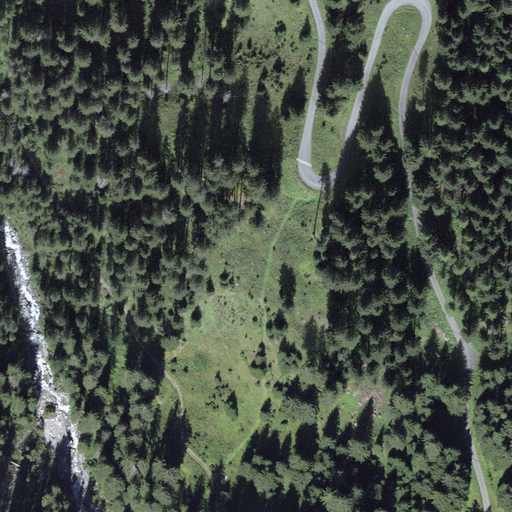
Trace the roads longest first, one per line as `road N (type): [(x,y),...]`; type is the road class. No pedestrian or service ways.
road 1 (track): [(416,0),(426,15),(405,83),(405,159),(418,241),(461,345),(465,426),(487,511)]
road 2 (track): [(316,181),(340,171),(382,19),(401,0)]
road 3 (track): [(313,0),(323,52),(303,160),(316,181)]
